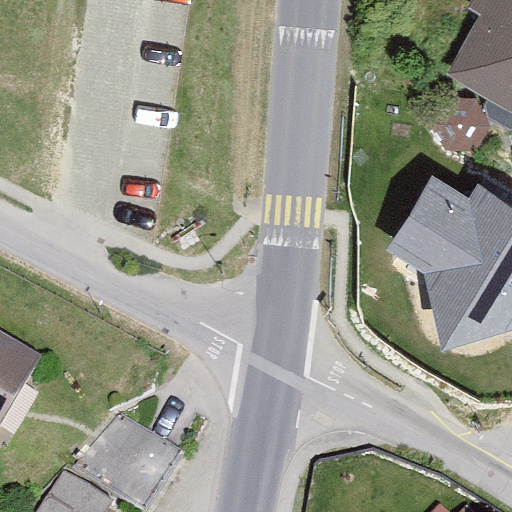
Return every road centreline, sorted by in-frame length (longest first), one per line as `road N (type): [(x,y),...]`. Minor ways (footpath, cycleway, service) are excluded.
road 1 (tertiary): [(312,0),(274,360)]
road 2 (unclassified): [(73,269),(114,0)]
road 3 (residential): [(274,360),(511,486)]
road 4 (residential): [(73,269),(274,360)]
road 5 (tertiary): [(274,360),(245,511)]
